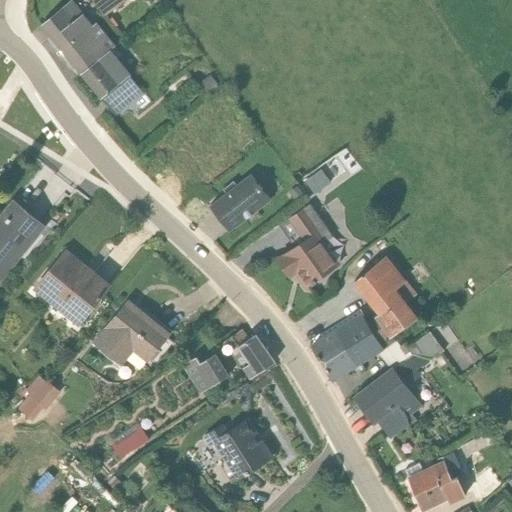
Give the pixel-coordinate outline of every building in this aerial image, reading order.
[(95,0),(106,17),(134,0),(95,0)] [(73,2),(41,27),(119,124),(129,116),(135,124),(157,107),(73,2)] [(307,173),(318,192),(354,173),(344,154),(307,173)] [(272,199),(250,174),(237,184),(234,180),(224,189),(227,192),(209,207),(230,232),(272,199)] [(0,281),(40,231),(8,205),(0,214),(0,281)] [(341,264),(326,242),(332,236),(309,205),(278,226),(294,249),(277,261),(283,270),(291,265),(306,289),(341,264)] [(88,279),(61,256),(33,292),(77,326),(110,286),(92,273),(88,279)] [(386,256),(354,282),(380,314),(375,317),(390,337),(392,335),(416,318),(408,303),(417,295),(386,256)] [(169,335),(128,302),(94,343),(122,368),(132,354),(146,363),(169,335)] [(380,345),(363,316),(334,333),(356,368),(397,343),(392,335),(380,345)] [(356,368),(334,333),(311,347),(332,383),(356,368)] [(267,369),(247,339),(226,353),(245,382),(267,369)] [(220,384),(198,356),(178,372),(199,400),(220,384)] [(428,362),(412,356),(355,399),(373,425),(377,423),(390,440),(406,426),(407,418),(422,406),(401,379),(428,362)] [(36,417),(63,387),(46,372),(19,401),(36,417)] [(123,456),(153,434),(143,420),(113,441),(123,456)] [(228,431),(225,425),(203,437),(209,446),(218,442),(240,479),(271,458),(262,444),(259,445),(244,422),(228,431)] [(449,505),(465,498),(457,477),(461,475),(452,453),(442,458),(442,462),(433,466),(447,501),(449,505)] [(447,501),(433,466),(423,471),(419,465),(404,474),(421,511),(447,501)]
